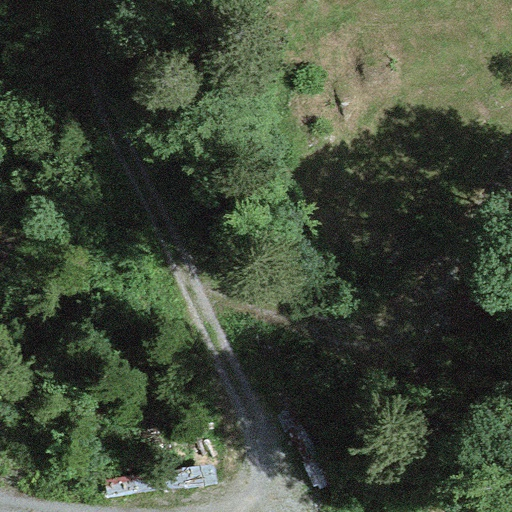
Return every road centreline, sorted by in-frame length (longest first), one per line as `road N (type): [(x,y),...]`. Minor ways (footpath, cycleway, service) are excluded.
road 1 (track): [(280,510),(248,415),(155,205)]
road 2 (track): [(77,0),(104,114),(155,205)]
